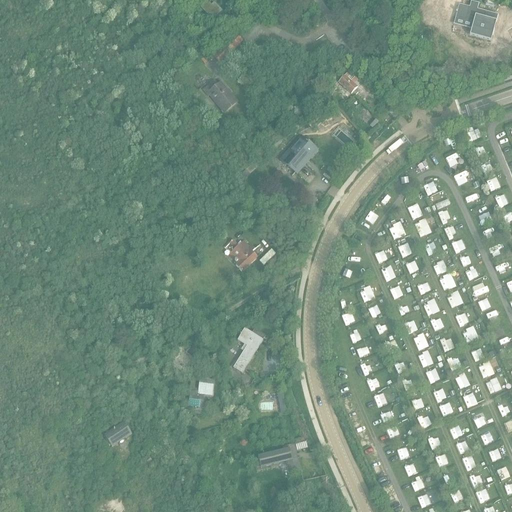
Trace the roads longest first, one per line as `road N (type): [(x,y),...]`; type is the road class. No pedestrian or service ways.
road 1 (tertiary): [(365,511),(315,387),(311,293),(347,202),(429,127)]
road 2 (unclassified): [(429,127),(333,24)]
